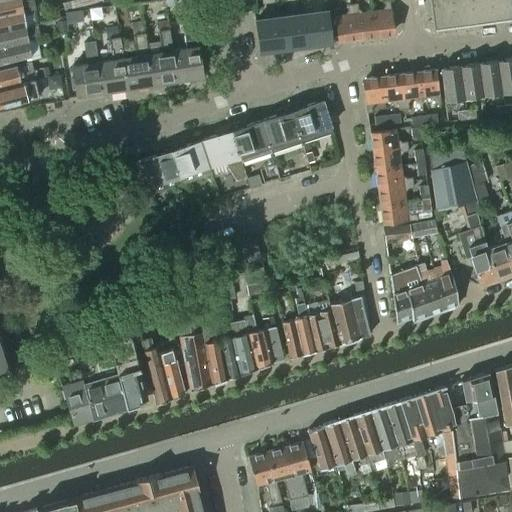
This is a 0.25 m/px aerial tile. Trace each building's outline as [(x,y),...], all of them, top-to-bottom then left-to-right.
[(0,0),(0,15),(26,10),(47,5),(45,0),(0,0)] [(384,9),(370,11),(373,36),(388,34),(391,31),(387,0),(386,0),(383,0),(384,9)] [(454,25),(450,0),(429,0),(433,28),(454,25)] [(470,0),(450,0),(454,25),(473,23),(470,0)] [(490,0),(470,0),(473,23),(493,20),(490,0)] [(511,7),(511,0),(490,0),(493,20),(511,17),(511,7)] [(356,39),(351,4),(347,5),(348,14),(334,16),(337,41),(356,39)] [(355,4),(351,4),(356,39),(373,36),(370,11),(356,13),(355,4)] [(0,15),(0,31),(24,26),(23,15),(26,14),(27,14),(26,10),(0,15)] [(326,11),(302,14),(306,45),(330,42),(326,11)] [(302,14),(278,17),(282,48),(306,45),(302,14)] [(282,48),(278,17),(255,20),(258,51),(282,48)] [(161,51),(147,53),(146,53),(151,84),(176,80),(171,50),(172,49),(167,19),(156,21),(161,51)] [(136,55),(122,57),(121,57),(126,88),(151,84),(146,53),(147,53),(142,21),(131,22),(136,55)] [(24,26),(0,31),(0,46),(27,40),(36,38),(40,37),(37,23),(24,26)] [(185,47),(172,49),(171,50),(176,80),(201,76),(194,25),(182,27),(185,47)] [(111,59),(97,61),(96,61),(101,92),(126,88),(121,57),(122,57),(119,36),(108,38),(111,59)] [(27,40),(0,46),(0,63),(25,57),(26,61),(39,57),(36,38),(27,40)] [(96,61),(97,61),(94,40),(83,42),(86,63),(71,65),(76,96),(101,92),(96,61)] [(511,57),(496,60),(501,93),(511,91),(511,57)] [(496,60),(477,62),(482,95),(501,93),(496,60)] [(29,61),(0,68),(0,86),(33,78),(36,77),(34,68),(31,69),(29,61)] [(477,62),(459,65),(463,98),(482,95),(477,62)] [(463,98),(459,65),(439,68),(444,100),(463,98)] [(434,68),(415,71),(419,96),(433,94),(434,104),(439,103),(434,68)] [(415,71),(398,73),(403,108),(407,107),(406,98),(419,96),(415,71)] [(54,86),(61,85),(59,73),(47,76),(49,83),(54,86)] [(398,73),(379,75),(383,100),(396,99),(398,109),(403,108),(398,73)] [(383,100),(379,75),(364,77),(362,81),(366,111),(370,111),(369,102),(383,100)] [(33,78),(0,86),(0,105),(38,96),(33,78)] [(298,100),(288,104),(300,141),(331,131),(321,99),(300,106),(298,100)] [(502,104),(504,112),(511,111),(511,103),(502,104)] [(280,112),(260,119),(268,145),(270,151),(300,141),(288,104),(278,107),(280,112)] [(502,104),(494,105),(495,113),(504,112),(502,104)] [(465,109),(466,117),(475,116),(474,108),(465,109)] [(465,109),(457,110),(458,119),(466,117),(465,109)] [(386,115),(387,123),(399,122),(398,113),(386,115)] [(422,115),(423,123),(436,122),(435,113),(422,115)] [(387,123),(386,115),(373,116),(374,125),(387,123)] [(410,117),(411,125),(423,123),(422,115),(410,117)] [(238,120),(228,124),(238,155),(268,145),(260,119),(240,126),(238,120)] [(219,132),(200,139),(208,165),(223,160),(235,180),(245,176),(238,155),(228,124),(218,127),(219,132)] [(409,127),(411,140),(420,139),(418,126),(409,127)] [(369,132),(371,150),(405,146),(405,141),(396,143),(394,128),(369,132)] [(178,140),(168,144),(178,175),(181,183),(211,173),(208,165),(200,139),(180,145),(178,140)] [(178,175),(168,144),(158,147),(160,152),(139,159),(147,185),(150,193),(181,183),(178,175)] [(485,249),(486,248),(475,212),(479,211),(460,144),(428,152),(431,168),(430,169),(434,208),(458,203),(464,222),(467,221),(469,228),(457,232),(464,257),(470,256),(478,284),(495,278),(485,249)] [(371,150),(374,168),(399,165),(397,152),(406,150),(405,146),(371,150)] [(412,150),(414,162),(423,161),(421,148),(412,150)] [(414,162),(416,174),(425,174),(423,161),(414,162)] [(374,168),(376,186),(411,182),(411,177),(401,179),(399,165),(374,168)] [(376,186),(379,204),(404,201),(402,187),(412,186),(411,182),(376,186)] [(417,185),(419,199),(428,197),(426,184),(417,185)] [(428,197),(419,199),(421,211),(430,210),(428,197)] [(404,201),(379,204),(381,223),(416,218),(415,214),(406,215),(404,201)] [(503,237),(504,242),(511,269),(511,217),(510,211),(495,216),(503,237)] [(408,224),(382,227),(384,239),(410,236),(408,224)] [(243,261),(259,257),(254,236),(238,241),(243,261)] [(497,244),(486,248),(485,249),(495,278),(511,272),(511,269),(504,242),(503,237),(496,240),(497,244)] [(221,246),(226,265),(239,262),(234,242),(221,246)] [(433,268),(435,278),(442,309),(456,304),(449,273),(445,259),(439,261),(441,265),(433,268)] [(414,264),(417,274),(427,314),(442,309),(435,278),(433,268),(425,271),(424,265),(422,261),(414,264)] [(400,270),(410,316),(411,320),(427,314),(417,274),(414,264),(400,270)] [(410,316),(400,270),(390,274),(390,273),(388,273),(395,321),(394,321),(395,321),(410,316)] [(355,296),(328,303),(339,342),(368,333),(359,295),(362,294),(361,281),(353,282),(355,296)] [(298,316),(294,317),(301,353),(314,349),(304,305),(303,305),(302,299),(298,300),(299,303),(295,304),(298,316)] [(327,299),(317,301),(326,346),(339,342),(328,303),(327,299)] [(316,302),(304,305),(314,349),(326,346),(317,301),(315,301),(316,302)] [(210,307),(211,313),(224,311),(222,305),(210,307)] [(227,322),(226,323),(239,373),(255,368),(243,320),(230,322),(227,306),(224,307),(227,322)] [(242,316),(243,320),(255,368),(270,362),(262,329),(255,330),(251,314),(242,316)] [(210,322),(199,324),(201,331),(211,383),(226,378),(214,324),(213,317),(209,318),(210,322)] [(294,317),(293,317),(281,321),(288,356),(301,353),(294,317)] [(176,323),(179,336),(201,331),(199,324),(198,318),(176,323)] [(89,333),(91,333),(98,331),(96,322),(94,321),(83,324),(86,334),(89,333)] [(104,347),(110,345),(125,406),(140,401),(140,399),(145,397),(126,322),(99,330),(104,347)] [(226,322),(214,324),(226,378),(239,373),(226,323),(226,322)] [(72,339),(86,335),(86,334),(83,324),(69,327),(72,338),(72,339)] [(70,339),(72,338),(69,327),(46,332),(48,342),(70,338),(70,339)] [(273,327),(262,329),(270,362),(281,359),(273,327)] [(89,333),(95,357),(108,411),(125,406),(110,345),(104,347),(99,330),(98,331),(91,333),(89,333)] [(201,331),(179,336),(189,389),(211,383),(201,331)] [(157,353),(156,346),(149,348),(147,338),(140,340),(146,367),(155,403),(170,398),(157,353)] [(154,341),(156,346),(157,353),(170,398),(184,393),(171,348),(163,351),(159,339),(154,341)] [(81,374),(82,379),(91,416),(108,411),(95,357),(87,359),(90,372),(81,374)] [(511,369),(511,362),(493,368),(502,422),(510,421),(511,426),(508,426),(509,433),(511,432),(511,455),(505,456),(505,459),(509,482),(511,481),(511,369)] [(72,421),(91,416),(82,379),(81,374),(79,366),(67,370),(70,379),(70,380),(60,383),(72,421)] [(443,384),(427,389),(443,441),(445,451),(444,452),(450,497),(466,494),(510,486),(509,482),(505,459),(505,456),(497,412),(495,412),(487,370),(460,379),(466,411),(453,414),(443,384)] [(437,454),(444,452),(445,451),(443,441),(427,389),(412,394),(424,433),(432,431),(437,445),(435,446),(437,454)] [(418,435),(424,433),(412,394),(397,399),(413,448),(415,454),(423,451),(418,435)] [(411,455),(414,454),(413,448),(397,399),(383,403),(400,454),(409,450),(411,455)] [(401,457),(400,454),(383,403),(368,408),(383,457),(385,462),(401,457)] [(386,466),(385,462),(383,457),(368,408),(353,413),(369,463),(370,471),(386,466)] [(356,476),(370,471),(369,463),(353,413),(338,418),(354,469),(356,475),(356,476)] [(351,477),(356,475),(354,469),(338,418),(322,422),(335,462),(337,470),(344,468),(346,475),(350,473),(351,477)] [(319,467),(335,462),(322,422),(306,428),(319,467)] [(300,440),(282,445),(296,495),(305,493),(299,471),(308,468),(300,440)] [(282,445),(265,450),(273,478),(281,475),(288,498),(296,495),(282,445)] [(273,478),(265,450),(247,455),(255,483),(264,480),(271,503),(279,500),(273,478)] [(191,465),(161,473),(161,472),(130,480),(130,481),(72,497),(75,511),(202,511),(202,509),(198,494),(199,494),(191,465)] [(407,491),(393,493),(394,506),(409,504),(407,491)] [(64,496),(55,499),(55,502),(57,511),(75,511),(72,497),(65,499),(64,496)] [(43,505),(35,507),(36,511),(57,511),(55,502),(55,499),(42,502),(43,505)] [(393,507),(392,499),(377,502),(379,510),(393,507)] [(472,511),(471,501),(461,503),(462,511),(472,511)] [(368,511),(379,510),(377,502),(362,505),(363,511),(368,511)]
